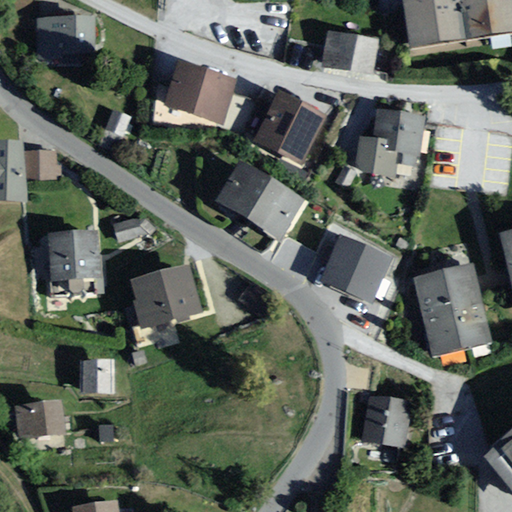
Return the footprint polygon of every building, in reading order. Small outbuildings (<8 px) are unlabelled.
[(511,0),(401,0),(410,54),(511,39),(511,0)] [(94,24),(36,24),(36,63),(94,63),(94,24)] [(378,46),(326,37),(321,71),(372,80),(378,46)] [(234,89),(177,68),(162,108),(219,129),(234,89)] [(324,121),(278,97),(253,146),(298,170),(324,121)] [(126,120),(110,114),(103,133),(119,139),(126,120)] [(423,122),(375,114),(371,142),(369,154),(395,158),(417,161),(423,122)] [(371,142),(357,141),(353,177),(392,182),(395,158),(369,154),(371,142)] [(24,147),(0,146),(0,207),(24,208),(24,185),(24,155),(24,147)] [(24,185),(51,185),(50,155),(24,155),(24,185)] [(303,206),(240,168),(215,209),(279,246),(303,206)] [(130,222),(109,227),(113,245),(134,239),(130,222)] [(511,237),(498,240),(511,308),(511,237)] [(96,238),(46,239),(47,290),(97,290),(96,238)] [(391,260),(341,239),(324,279),(374,301),(391,260)] [(187,271),(130,286),(143,336),(200,320),(187,271)] [(473,271),(412,285),(430,363),(491,349),(473,271)] [(251,283),(239,296),(262,315),(273,302),(251,283)] [(113,364),(78,365),(79,400),(114,399),(113,364)] [(414,408),(368,401),(360,454),(407,461),(414,408)] [(60,405),(12,411),(16,446),(64,441),(60,405)] [(511,436),(480,465),(511,500),(511,436)]
